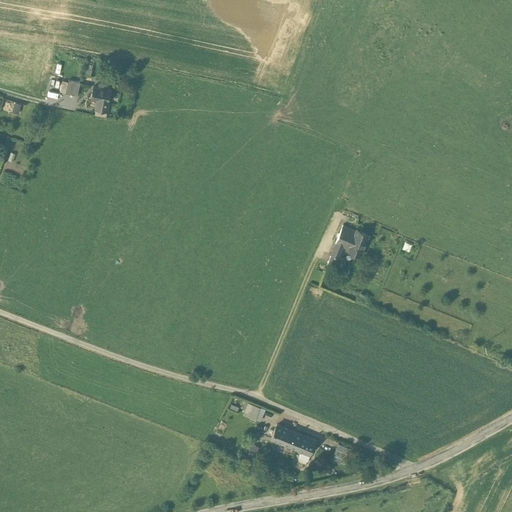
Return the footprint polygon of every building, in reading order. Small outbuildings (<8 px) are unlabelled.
[(61,91),(79,95),(81,81),(63,78),(61,91)] [(92,87),(89,101),(108,105),(111,91),(92,87)] [(341,231),(329,256),(339,260),(345,248),(348,250),(347,253),(360,259),(371,235),(359,229),(355,237),(341,231)] [(244,413),(261,420),(266,409),(249,401),(244,413)] [(276,424),(270,439),(309,455),(315,440),(276,424)] [(332,460),(342,464),(349,447),(339,443),(332,460)]
